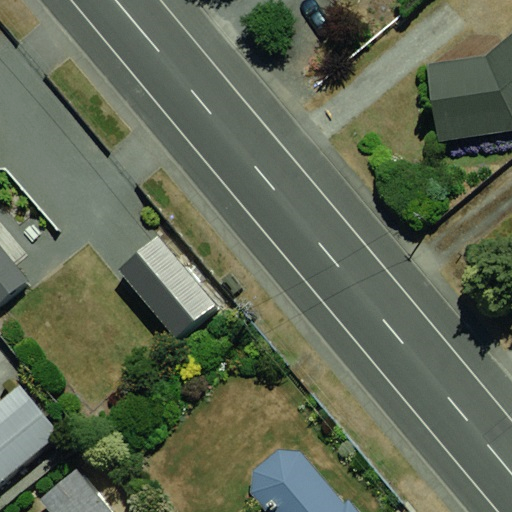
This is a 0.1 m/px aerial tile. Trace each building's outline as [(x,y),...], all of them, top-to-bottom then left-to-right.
[(511,41),(490,59),(418,75),(429,150),(511,137),(511,41)] [(158,234),(105,278),(170,356),(223,313),(158,234)] [(0,252),(0,302),(24,284),(0,252)] [(19,381),(0,396),(0,483),(62,433),(19,381)] [(358,511),(293,447),(228,511),(358,511)] [(100,511),(74,480),(34,511),(100,511)]
